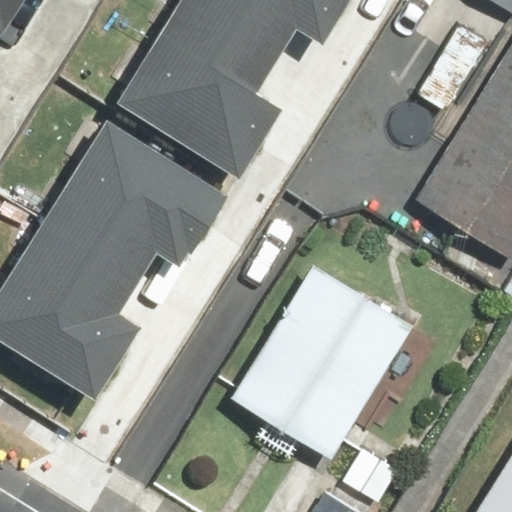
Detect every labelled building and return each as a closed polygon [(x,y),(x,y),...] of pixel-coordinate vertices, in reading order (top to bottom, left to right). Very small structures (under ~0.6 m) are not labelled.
[(184,0),(184,1),(280,60),(298,31),(320,45),(347,0),(184,0)] [(511,0),(477,0),(505,19),(511,8),(511,0)] [(280,60),(184,1),(121,102),(240,175),(282,107),(259,94),(280,60)] [(511,24),(404,196),(502,258),(511,242),(511,24)] [(227,196),(107,120),(41,224),(139,285),(158,255),(180,269),(227,196)] [(139,285),(41,224),(0,289),(0,342),(94,402),(141,328),(120,315),(139,285)] [(316,460),(393,329),(294,272),(217,402),(316,460)] [(511,511),(511,421),(457,511),(511,511)] [(400,461),(364,439),(337,485),(373,506),(400,461)] [(347,511),(315,494),(304,511),(347,511)]
